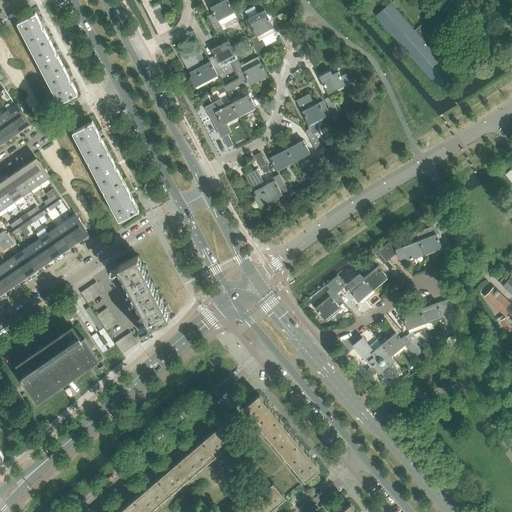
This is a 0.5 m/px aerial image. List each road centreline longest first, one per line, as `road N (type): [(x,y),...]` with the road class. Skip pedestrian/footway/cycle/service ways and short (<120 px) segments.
road 1 (residential): [(82,511),(273,354)]
road 2 (tertiary): [(230,299),(51,453)]
road 3 (residential): [(0,326),(180,206)]
road 4 (secondary): [(446,511),(308,346)]
road 5 (residential): [(255,281),(423,166)]
road 6 (residential): [(198,175),(271,131),(299,52)]
road 7 (residential): [(308,346),(348,331),(431,273)]
road 8 (residential): [(119,89),(0,167)]
road 9 (secondary): [(273,354),(363,459)]
road 10 (secondary): [(198,175),(134,57)]
road 11 (secondary): [(119,89),(180,206)]
